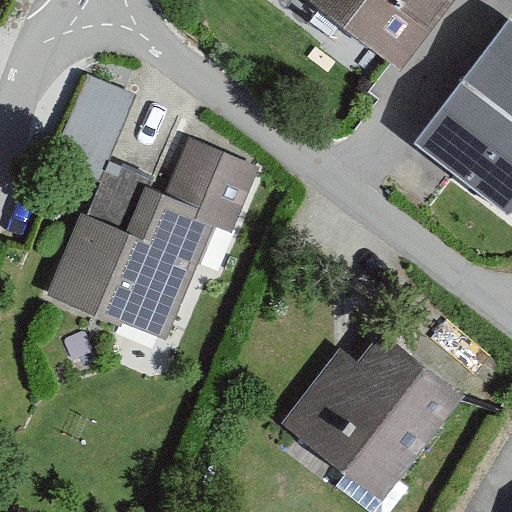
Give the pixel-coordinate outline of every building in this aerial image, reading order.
[(454,0),(291,0),(397,78),(454,0)] [(511,34),(508,32),(415,153),(511,226),(511,34)] [(63,130),(112,150),(139,83),(91,63),(63,130)] [(122,238),(74,221),(46,301),(168,344),(195,267),(208,271),(222,231),(232,234),(253,175),(177,148),(158,202),(137,195),(122,238)] [(356,369),(334,352),(276,426),(381,506),(461,403),(378,340),(356,369)]
